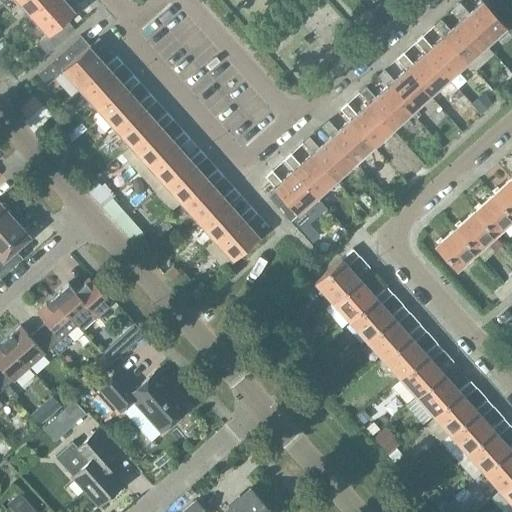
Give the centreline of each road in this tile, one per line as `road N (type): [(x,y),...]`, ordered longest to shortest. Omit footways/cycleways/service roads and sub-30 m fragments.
road 1 (residential): [(511,380),(385,236),(511,123)]
road 2 (residential): [(261,417),(92,219)]
road 3 (residential): [(133,22),(125,33),(244,163),(293,118)]
road 4 (residential): [(293,118),(430,0)]
road 5 (residential): [(293,118),(188,0)]
road 6 (residential): [(153,511),(261,417)]
road 7 (residential): [(92,219),(0,113)]
road 8 (residential): [(348,511),(261,417)]
road 9 (residential): [(0,303),(92,219)]
